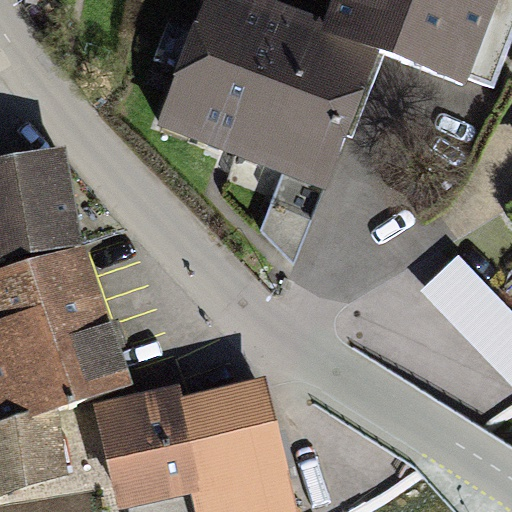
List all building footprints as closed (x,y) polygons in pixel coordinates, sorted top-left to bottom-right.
[(359,45),(225,0),(215,0),(170,135),(313,183),(359,45)] [(484,0),(332,0),(324,23),(459,71),(484,0)] [(0,264),(0,265),(91,254),(76,129),(0,138),(0,264)] [(127,335),(107,270),(0,301),(0,319),(17,378),(0,383),(0,439),(10,472),(92,448),(64,354),(127,335)] [(291,511),(262,384),(110,420),(131,507),(190,493),(194,511),(291,511)]
